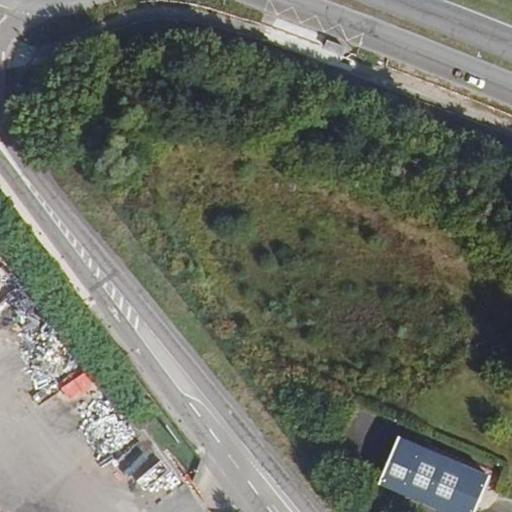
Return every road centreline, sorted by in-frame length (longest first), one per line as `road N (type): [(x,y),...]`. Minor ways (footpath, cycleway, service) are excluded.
road 1 (tertiary): [(304,511),(12,142),(0,107)]
road 2 (tertiary): [(0,169),(187,420)]
road 3 (primary): [(273,0),(511,90)]
road 4 (primary): [(511,48),(384,0)]
road 5 (tertiary): [(187,420),(236,454),(284,511)]
